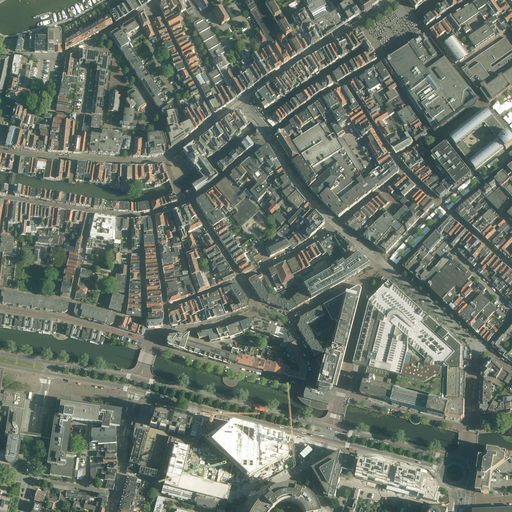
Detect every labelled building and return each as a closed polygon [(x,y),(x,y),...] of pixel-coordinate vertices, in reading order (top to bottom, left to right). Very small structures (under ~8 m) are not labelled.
[(131,0),(128,2),(134,11),(139,9),(136,4),(133,0),(131,0)] [(133,0),(136,4),(139,9),(141,7),(152,1),(151,0),(133,0)] [(174,2),(173,3),(171,0),(165,0),(165,1),(169,9),(171,12),(176,9),(176,8),(177,7),(174,2)] [(182,5),(179,0),(173,0),(174,2),(177,7),(180,13),(185,11),(182,5)] [(193,0),(195,2),(200,12),(209,7),(204,0),(202,0),(199,2),(197,0),(193,0)] [(276,24),(273,19),(265,5),(261,0),(242,0),(266,39),(264,40),(265,40),(267,44),(268,43),(269,46),(268,46),(275,57),(280,66),(283,65),(288,62),(290,60),(282,46),(281,44),(275,36),(281,32),(276,24)] [(336,30),(343,26),(340,21),(334,10),(329,13),(329,12),(327,9),(328,8),(327,7),(325,8),(324,7),(326,6),(322,0),(301,0),(307,9),(306,10),(304,6),(302,7),(301,4),(300,5),(303,11),(302,12),(292,18),(291,18),(295,25),(308,48),(309,48),(318,42),(321,40),(324,38),(335,31),(336,30)] [(343,26),(347,23),(344,17),(340,8),(339,8),(339,7),(334,0),(327,0),(334,10),(340,21),(343,26)] [(342,0),(344,4),(350,12),(354,9),(348,0),(342,0)] [(356,0),(357,2),(363,12),(374,5),(371,0),(356,0)] [(413,0),(407,0),(415,9),(419,6),(413,0)] [(453,0),(450,0),(449,2),(453,8),(458,5),(453,0)] [(482,0),(481,0),(479,1),(480,4),(486,13),(485,14),(490,20),(489,21),(492,25),(495,30),(499,35),(505,31),(502,27),(498,22),(495,18),(489,9),(482,0)] [(491,0),(482,0),(489,9),(495,18),(501,14),(500,12),(497,8),(495,5),(491,0)] [(505,3),(503,0),(491,0),(495,5),(496,4),(499,7),(497,8),(500,12),(503,10),(500,7),(505,3)] [(169,9),(165,1),(157,4),(161,12),(167,10),(169,9)] [(272,1),(265,5),(273,19),(277,17),(279,18),(281,21),(276,24),(281,32),(285,38),(290,35),(289,37),(291,39),(292,39),(293,40),(288,43),(296,56),(302,53),(302,52),(295,40),(288,29),(280,15),(272,1)] [(496,38),(499,35),(495,30),(492,25),(489,21),(490,20),(485,14),(486,13),(480,4),(479,1),(474,4),(473,5),(486,24),(492,33),(496,38)] [(128,2),(124,5),(129,14),(134,11),(128,2)] [(500,12),(501,14),(502,15),(510,10),(505,3),(500,7),(503,10),(500,12)] [(344,4),(339,7),(339,8),(340,8),(344,17),(347,23),(359,15),(355,9),(354,9),(350,12),(344,4)] [(124,5),(119,7),(125,17),(129,14),(124,5)] [(468,40),(476,51),(496,38),(492,33),(486,24),(473,5),(452,18),(462,31),(459,33),(460,34),(461,34),(463,33),(462,33),(463,32),(468,40)] [(437,10),(436,11),(436,12),(440,17),(447,12),(443,6),(442,6),(441,7),(440,6),(437,9),(437,10)] [(119,7),(114,10),(120,20),(125,17),(119,7)] [(213,12),(221,26),(229,21),(221,7),(213,12)] [(228,9),(226,10),(232,19),(234,18),(228,9)] [(120,20),(114,10),(109,13),(115,23),(120,20)] [(507,24),(510,22),(511,20),(511,12),(510,10),(502,15),(501,14),(495,18),(498,22),(502,27),(506,24),(507,24)] [(436,20),(440,17),(436,12),(432,15),(436,20)] [(108,16),(102,20),(107,28),(115,23),(109,13),(108,14),(108,16)] [(150,26),(147,19),(144,13),(138,17),(139,19),(138,19),(139,20),(139,21),(143,29),(144,28),(150,26)] [(169,15),(164,18),(166,22),(174,18),(172,14),(169,15)] [(170,28),(183,21),(179,15),(174,18),(166,22),(169,28),(170,28)] [(431,15),(426,19),(430,24),(436,20),(432,15),(431,15)] [(463,33),(461,34),(460,34),(459,33),(462,31),(452,18),(448,20),(455,30),(462,39),(465,43),(468,40),(463,32),(462,33),(463,33)] [(162,23),(159,19),(156,20),(154,21),(153,22),(154,23),(150,24),(152,28),(162,23)] [(230,103),(231,103),(234,100),(235,100),(235,99),(237,98),(237,97),(243,92),(240,87),(236,80),(235,79),(230,70),(223,74),(222,72),(227,69),(226,67),(230,65),(204,19),(203,19),(193,25),(212,58),(210,59),(208,65),(212,73),(208,75),(215,86),(216,85),(218,87),(224,83),(227,89),(223,92),(222,89),(217,91),(225,106),(226,106),(227,106),(227,105),(230,103)] [(421,22),(425,28),(426,27),(430,24),(426,19),(424,20),(424,19),(421,22)] [(102,20),(97,23),(102,31),(107,28),(102,20)] [(138,29),(133,20),(121,28),(119,30),(118,29),(108,36),(110,40),(111,40),(118,51),(129,45),(124,38),(127,36),(127,37),(138,29)] [(448,20),(445,22),(453,33),(455,32),(456,33),(455,34),(454,35),(455,36),(458,41),(462,39),(455,30),(448,20)] [(511,20),(510,22),(511,24),(511,25),(509,27),(507,24),(506,24),(502,27),(505,31),(510,28),(511,31),(511,20)] [(170,28),(172,34),(182,28),(181,26),(185,24),(183,21),(170,28)] [(445,22),(441,25),(447,33),(451,38),(455,36),(454,35),(453,33),(445,22)] [(152,28),(154,32),(164,28),(162,23),(152,28)] [(94,25),(90,27),(95,35),(98,33),(94,25)] [(302,52),(308,48),(295,25),(288,29),(295,40),(302,52)] [(441,25),(434,29),(440,38),(447,33),(441,25)] [(150,26),(144,28),(147,36),(149,41),(155,39),(154,36),(153,33),(150,26)] [(154,32),(153,33),(154,36),(155,39),(167,34),(164,28),(154,32)] [(172,34),(173,35),(174,37),(183,32),(184,31),(182,28),(172,34)] [(47,37),(47,53),(48,53),(54,54),(54,53),(54,46),(61,46),(61,39),(61,35),(60,35),(60,34),(61,34),(61,33),(61,32),(61,31),(60,31),(60,30),(59,30),(59,29),(58,29),(57,29),(56,29),(55,30),(54,30),(54,31),(53,31),(53,30),(48,31),(47,36),(47,37)] [(431,32),(436,38),(437,40),(440,38),(434,29),(433,31),(431,32)] [(363,35),(360,30),(354,34),(357,39),(363,36),(363,35)] [(174,37),(175,40),(184,35),(183,32),(174,37)] [(260,32),(256,35),(256,36),(255,37),(260,46),(261,47),(266,44),(267,44),(265,40),(264,40),(260,32)] [(288,43),(285,38),(281,32),(275,36),(281,44),(283,43),(284,43),(285,44),(282,46),(290,60),(296,56),(288,43)] [(79,33),(75,35),(78,40),(80,43),(84,41),(80,33),(79,33)] [(465,43),(462,45),(460,43),(458,41),(455,36),(451,38),(447,33),(440,38),(444,44),(442,45),(443,46),(442,47),(450,58),(455,65),(456,64),(459,62),(469,56),(475,52),(476,51),(468,40),(465,43)] [(168,37),(167,34),(155,39),(157,42),(162,40),(168,37)] [(177,44),(189,38),(187,34),(184,35),(175,40),(177,44)] [(359,43),(357,39),(354,34),(349,37),(357,49),(362,46),(359,43)] [(75,35),(71,37),(76,45),(80,43),(78,40),(75,35)] [(425,36),(424,37),(421,39),(420,39),(429,53),(436,48),(431,40),(429,42),(425,36)] [(16,52),(22,52),(24,37),(18,38),(15,52),(16,52)] [(35,37),(34,53),(47,53),(47,37),(35,37)] [(72,47),(76,45),(71,37),(68,39),(72,47)] [(349,37),(345,39),(346,40),(352,52),(357,49),(349,37)] [(177,44),(179,49),(191,42),(189,39),(190,38),(189,38),(177,44)] [(462,72),(470,81),(490,66),(511,50),(511,47),(505,38),(466,65),(467,66),(462,70),(463,72),(462,72)] [(335,44),(343,58),(348,55),(348,54),(352,52),(346,40),(345,39),(335,44)] [(415,42),(414,43),(424,57),(429,53),(420,39),(418,40),(415,42)] [(179,49),(181,53),(193,46),(192,45),(193,45),(192,42),(191,42),(179,49)] [(369,46),(367,42),(364,44),(366,48),(369,53),(372,51),(373,51),(369,46)] [(261,47),(262,48),(266,46),(267,49),(263,51),(275,70),(276,69),(280,66),(275,57),(268,46),(269,46),(268,43),(267,44),(266,44),(261,47)] [(424,57),(414,43),(410,45),(410,46),(409,46),(422,66),(422,65),(423,66),(425,65),(424,65),(426,64),(427,63),(424,57)] [(335,44),(332,46),(340,60),(343,58),(335,44)] [(131,49),(129,45),(118,51),(121,55),(119,56),(120,56),(131,49)] [(181,53),(183,57),(195,50),(193,46),(181,53)] [(332,46),(328,48),(336,62),(340,60),(332,46)] [(407,48),(406,48),(404,50),(396,55),(412,76),(402,83),(406,89),(409,93),(410,94),(409,95),(413,101),(417,98),(423,107),(427,104),(430,107),(430,106),(435,113),(438,111),(442,108),(445,106),(450,102),(463,109),(464,109),(466,110),(478,101),(474,96),(453,92),(451,89),(449,87),(448,85),(443,79),(439,73),(435,68),(432,64),(428,67),(426,64),(424,65),(425,65),(423,66),(422,65),(422,66),(409,46),(408,47),(406,48),(407,48)] [(328,48),(325,50),(333,64),(336,62),(328,48)] [(440,52),(436,48),(429,53),(424,57),(427,63),(436,56),(440,52)] [(122,56),(124,59),(124,60),(134,54),(131,49),(120,56),(120,57),(122,56)] [(183,57),(185,61),(195,56),(197,55),(195,50),(183,57)] [(325,50),(321,52),(330,66),(333,64),(325,50)] [(268,74),(268,75),(274,70),(275,70),(263,51),(260,53),(260,52),(256,54),(263,66),(268,74)] [(96,53),(90,52),(89,52),(86,52),(85,61),(85,63),(85,65),(88,65),(89,65),(89,63),(94,64),(94,63),(96,63),(96,66),(97,66),(91,66),(91,71),(96,72),(107,73),(109,55),(102,54),(96,54),(96,53)] [(321,52),(318,54),(327,68),(330,66),(321,52)] [(441,54),(440,52),(436,56),(427,63),(426,64),(428,67),(432,64),(430,62),(440,55),(439,55),(441,54)] [(75,53),(65,59),(65,62),(73,63),(74,60),(75,60),(75,53)] [(137,58),(134,54),(124,60),(127,64),(125,65),(126,66),(137,58)] [(263,66),(256,54),(254,56),(252,57),(251,57),(264,77),(266,76),(268,74),(263,66)] [(318,54),(315,55),(324,69),(327,68),(318,54)] [(367,54),(363,57),(367,66),(372,63),(370,60),(369,57),(367,54)] [(445,59),(441,54),(439,55),(440,55),(430,62),(432,64),(435,68),(445,59)] [(315,55),(310,58),(319,71),(320,70),(321,71),(324,69),(315,55)] [(392,57),(390,59),(388,59),(387,60),(386,60),(396,74),(397,76),(402,83),(412,76),(396,55),(392,57)] [(185,61),(188,67),(198,60),(195,56),(185,61)] [(180,61),(178,57),(177,57),(170,60),(170,58),(169,59),(170,62),(166,63),(168,66),(172,64),(179,62),(180,61)] [(252,57),(251,57),(248,59),(247,59),(255,71),(260,80),(264,77),(251,57),(252,57)] [(0,94),(2,95),(6,77),(9,59),(3,58),(3,59),(0,59),(0,61),(0,94)] [(17,77),(19,70),(21,58),(14,58),(10,76),(17,77)] [(21,58),(19,70),(21,71),(22,71),(25,72),(26,65),(28,58),(21,58)] [(140,63),(137,58),(126,66),(128,65),(130,69),(140,63)] [(310,58),(306,60),(315,73),(316,75),(320,72),(319,71),(310,58)] [(257,83),(260,80),(255,71),(247,59),(247,60),(250,64),(246,66),(248,70),(253,77),(257,83)] [(450,65),(445,59),(435,68),(439,73),(450,65)] [(198,60),(188,67),(190,70),(198,66),(199,65),(202,63),(200,60),(198,60)] [(306,60),(303,63),(312,76),(315,73),(306,60)] [(358,71),(361,69),(356,60),(353,62),(358,71)] [(384,63),(384,64),(386,67),(389,72),(392,76),(393,76),(394,75),(395,75),(396,74),(386,60),(384,62),(383,62),(384,63)] [(511,71),(504,60),(498,64),(511,83),(511,71)] [(241,62),(240,61),(236,63),(242,72),(236,75),(241,83),(246,91),(250,88),(253,86),(244,71),(243,71),(242,69),(244,67),(241,63),(241,62)] [(253,86),(257,83),(253,77),(248,70),(246,66),(243,61),(241,62),(241,63),(244,67),(242,69),(243,71),(244,71),(253,86)] [(131,74),(132,75),(143,67),(140,63),(130,69),(133,73),(131,74)] [(303,63),(299,65),(308,80),(311,78),(313,77),(312,76),(303,63)] [(388,74),(382,66),(381,64),(378,66),(377,66),(378,66),(375,68),(374,68),(374,69),(381,78),(380,78),(379,80),(382,84),(384,83),(391,78),(388,74)] [(511,83),(498,64),(495,67),(492,69),(497,75),(503,84),(508,91),(511,87),(511,83)] [(16,81),(10,80),(6,98),(8,99),(9,99),(11,99),(11,100),(12,100),(14,100),(14,101),(14,100),(17,101),(16,101),(17,101),(18,100),(21,86),(26,87),(26,86),(30,67),(26,66),(26,65),(25,72),(22,71),(21,71),(19,70),(17,77),(16,81)] [(299,65),(295,68),(305,83),(308,80),(299,65)] [(347,65),(343,68),(348,77),(351,75),(347,66),(347,65)] [(455,71),(450,65),(439,73),(443,79),(455,71)] [(190,71),(192,75),(195,73),(198,71),(201,70),(201,69),(199,66),(198,67),(197,67),(190,71)] [(492,69),(490,66),(470,81),(477,89),(485,84),(497,75),(492,69)] [(134,75),(135,77),(136,78),(146,72),(143,67),(132,75),(134,75)] [(194,78),(200,75),(201,78),(204,76),(208,74),(204,67),(201,69),(201,70),(198,71),(195,73),(192,75),(194,78)] [(232,68),(232,69),(230,70),(235,79),(236,80),(240,87),(243,92),(243,93),(246,91),(241,83),(236,75),(232,68)] [(295,68),(292,71),(302,85),(305,83),(295,68)] [(340,69),(340,70),(333,74),(338,82),(345,78),(341,70),(340,69)] [(374,69),(370,71),(376,81),(380,86),(382,85),(382,84),(379,80),(380,78),(381,78),(374,69)] [(78,79),(78,77),(78,75),(73,74),(71,74),(72,72),(63,71),(63,75),(65,75),(65,77),(78,79)] [(292,71),(289,73),(299,86),(301,84),(302,85),(292,71)] [(370,71),(361,77),(359,78),(370,95),(371,97),(373,95),(378,103),(380,105),(382,109),(383,109),(386,107),(381,99),(377,94),(387,87),(384,83),(382,84),(382,85),(380,86),(376,81),(370,71)] [(459,77),(455,71),(443,79),(448,85),(459,77)] [(137,83),(138,84),(149,76),(148,74),(146,72),(136,78),(138,82),(137,83)] [(176,77),(174,78),(176,82),(178,81),(178,82),(181,81),(181,83),(188,79),(189,79),(185,72),(179,74),(179,75),(176,77)] [(289,73),(286,75),(296,88),(299,87),(299,86),(289,73)] [(77,87),(77,82),(77,80),(78,80),(78,79),(65,77),(65,75),(63,75),(61,84),(70,86),(77,87)] [(194,78),(200,88),(206,85),(205,84),(208,82),(204,76),(201,78),(200,75),(194,78)] [(286,75),(284,76),(287,79),(286,79),(287,80),(287,81),(294,90),(296,88),(286,75)] [(485,97),(494,91),(503,84),(497,75),(485,84),(486,86),(488,84),(489,86),(484,90),(483,89),(480,91),(485,97)] [(138,84),(138,85),(139,84),(142,87),(152,81),(151,78),(150,78),(149,76),(138,84)] [(284,76),(281,79),(291,92),(294,90),(287,81),(287,80),(286,79),(287,79),(284,76)] [(397,76),(394,78),(395,79),(400,85),(402,88),(405,92),(406,94),(407,96),(409,95),(410,94),(409,93),(406,89),(402,83),(397,76)] [(464,83),(459,77),(448,85),(449,87),(456,89),(464,83)] [(333,85),(330,79),(330,78),(326,80),(325,81),(329,88),(333,85)] [(354,82),(360,93),(363,96),(367,94),(368,96),(369,95),(370,97),(365,100),(371,97),(370,95),(359,78),(354,82)] [(394,83),(391,79),(391,78),(384,83),(387,87),(387,88),(394,83)] [(281,79),(278,81),(288,95),(291,92),(281,79)] [(143,92),(143,93),(155,85),(154,83),(152,81),(142,87),(144,91),(143,92)] [(278,81),(273,84),(282,98),(284,97),(288,95),(278,81)] [(354,82),(350,84),(357,95),(360,93),(354,82)] [(387,88),(388,90),(390,92),(397,88),(395,85),(394,83),(387,88)] [(466,86),(464,83),(456,89),(449,87),(451,89),(459,91),(466,86)] [(69,92),(70,86),(61,84),(60,89),(61,90),(61,91),(69,92)] [(273,84),(269,87),(277,98),(278,97),(280,100),(282,98),(273,84)] [(499,97),(508,91),(503,84),(494,91),(499,97)] [(143,93),(144,94),(145,93),(148,97),(158,90),(157,87),(156,87),(155,85),(143,93)] [(210,91),(206,85),(200,88),(204,95),(209,92),(210,91)] [(269,87),(266,89),(275,103),(280,100),(278,97),(277,98),(269,87)] [(353,107),(357,104),(346,88),(346,87),(345,87),(345,88),(344,88),(342,89),(353,107)] [(213,90),(210,91),(209,92),(212,96),(206,99),(214,113),(215,113),(225,106),(217,91),(216,88),(213,90)] [(401,94),(399,92),(398,91),(397,89),(396,88),(397,88),(390,92),(386,95),(383,97),(387,104),(401,95),(400,94),(401,94)] [(266,89),(259,94),(269,107),(275,103),(266,89)] [(342,89),(338,91),(348,105),(350,109),(353,107),(342,89)] [(127,112),(131,112),(132,110),(135,108),(137,112),(140,110),(142,112),(145,110),(143,108),(146,107),(135,90),(133,91),(132,90),(131,90),(130,90),(129,90),(129,91),(128,92),(128,93),(129,94),(126,95),(130,101),(128,102),(128,101),(125,102),(128,107),(127,112)] [(149,101),(149,102),(161,95),(159,93),(160,92),(158,90),(148,97),(150,100),(149,101)] [(58,98),(68,99),(69,92),(61,91),(60,92),(59,93),(59,96),(59,97),(59,98),(58,98)] [(344,108),(348,105),(338,91),(333,94),(344,112),(349,119),(350,119),(354,116),(350,110),(347,112),(344,108)] [(485,97),(487,101),(489,104),(499,97),(494,91),(485,97)] [(307,92),(302,95),(307,103),(311,99),(307,92)] [(24,122),(24,119),(25,120),(25,119),(27,120),(28,115),(28,114),(28,113),(26,113),(27,111),(23,110),(25,102),(27,94),(23,93),(21,100),(23,100),(22,102),(18,100),(17,101),(16,106),(14,115),(12,116),(11,118),(12,118),(12,120),(19,122),(20,122),(23,123),(24,122)] [(115,113),(117,114),(118,114),(118,113),(118,110),(118,107),(119,107),(118,107),(119,104),(119,101),(119,100),(119,97),(118,97),(118,96),(118,95),(117,94),(116,93),(115,93),(114,93),(113,93),(113,94),(112,94),(112,95),(112,96),(110,96),(110,99),(109,99),(109,100),(110,100),(109,102),(109,103),(109,106),(108,106),(109,106),(108,109),(108,112),(108,113),(111,113),(111,115),(114,116),(114,115),(114,113),(115,113)] [(366,101),(365,100),(363,96),(360,93),(357,95),(359,99),(362,104),(366,101)] [(259,94),(256,96),(255,97),(265,109),(269,107),(259,94)] [(352,124),(349,119),(344,112),(333,94),(329,97),(323,101),(333,117),(340,127),(343,125),(342,124),(345,123),(349,120),(352,124)] [(164,99),(161,95),(149,102),(150,103),(151,102),(154,106),(164,99)] [(206,119),(211,116),(198,95),(194,97),(198,104),(203,113),(206,119)] [(302,95),(297,99),(302,106),(307,103),(302,95)] [(362,104),(366,110),(378,103),(373,95),(371,97),(365,100),(366,101),(362,104)] [(401,112),(409,107),(409,106),(408,107),(407,105),(407,104),(403,98),(402,96),(401,95),(387,104),(394,113),(400,109),(401,112)] [(376,126),(377,125),(394,115),(394,113),(387,104),(383,97),(381,99),(386,107),(383,109),(382,109),(370,117),(371,117),(373,120),(374,122),(376,125),(376,126)] [(189,104),(188,102),(186,98),(179,102),(180,105),(180,106),(184,104),(191,116),(197,128),(201,124),(190,107),(191,106),(190,106),(189,104)] [(417,111),(423,107),(417,98),(412,102),(415,108),(417,111)] [(155,110),(155,111),(157,110),(167,104),(164,99),(154,106),(156,109),(155,110)] [(295,101),(292,103),(297,110),(302,106),(297,99),(295,101)] [(323,101),(318,103),(323,111),(329,120),(333,125),(331,126),(339,139),(345,134),(340,127),(333,117),(323,101)] [(456,117),(465,111),(466,110),(464,109),(463,109),(450,102),(445,106),(449,112),(451,110),(456,117)] [(292,103),(289,105),(294,112),(297,110),(292,103)] [(329,128),(331,126),(333,125),(329,120),(323,111),(318,103),(315,106),(322,116),(326,123),(329,127),(329,128)] [(380,105),(378,103),(366,110),(367,110),(368,113),(380,105)] [(183,112),(187,120),(194,131),(197,128),(191,116),(184,104),(180,106),(183,112)] [(194,105),(193,104),(190,106),(191,106),(190,107),(201,124),(203,122),(198,113),(194,105)] [(203,122),(206,119),(203,113),(198,104),(195,105),(194,105),(198,113),(203,122)] [(359,108),(357,104),(353,107),(350,109),(351,110),(350,110),(354,116),(356,115),(354,111),(359,108)] [(423,107),(417,111),(421,118),(426,127),(430,124),(428,122),(433,118),(437,116),(435,113),(430,106),(430,107),(427,104),(423,107)] [(177,120),(175,112),(173,112),(172,105),(171,105),(162,111),(161,111),(161,112),(161,113),(161,114),(162,115),(163,115),(163,116),(164,115),(166,122),(167,127),(165,128),(166,131),(167,135),(168,135),(169,135),(175,132),(176,133),(180,131),(178,127),(177,128),(176,120),(177,120)] [(291,115),(294,112),(289,105),(285,107),(291,115)] [(370,117),(382,109),(380,105),(368,113),(370,116),(370,117)] [(315,106),(308,110),(315,121),(316,120),(319,125),(319,126),(324,133),(330,129),(329,128),(329,127),(326,123),(322,116),(315,106)] [(456,117),(451,110),(449,112),(445,106),(442,108),(452,121),(456,117)] [(288,117),(291,115),(285,107),(283,109),(288,117)] [(405,119),(403,117),(411,111),(409,107),(398,115),(396,113),(394,115),(395,116),(396,115),(399,121),(400,120),(401,120),(402,121),(405,119)] [(438,111),(447,124),(452,121),(442,108),(438,111)] [(27,120),(26,123),(24,129),(26,130),(26,129),(29,130),(29,127),(32,118),(34,119),(40,120),(41,120),(42,114),(43,113),(39,112),(40,111),(39,110),(38,110),(38,109),(37,109),(36,110),(36,111),(35,117),(34,116),(28,115),(27,120)] [(279,124),(288,117),(283,109),(274,116),(279,124)] [(308,110),(307,111),(298,117),(309,132),(319,126),(319,125),(316,120),(315,121),(308,110)] [(490,115),(486,110),(450,139),(476,171),(504,149),(506,150),(511,145),(511,139),(508,134),(506,135),(490,115)] [(135,112),(131,112),(127,112),(123,111),(122,123),(119,123),(119,127),(121,127),(121,128),(132,130),(132,128),(135,129),(135,125),(133,125),(135,112)] [(236,111),(233,114),(243,128),(246,126),(237,111),(236,111)] [(364,115),(361,111),(356,115),(354,116),(350,119),(349,119),(352,124),(354,122),(364,115)] [(405,128),(410,126),(411,127),(418,122),(418,123),(419,122),(411,111),(403,117),(405,119),(402,121),(401,120),(400,120),(401,122),(400,123),(400,124),(402,123),(405,128)] [(441,128),(447,124),(438,111),(435,113),(437,116),(433,118),(440,127),(441,128)] [(239,131),(243,128),(233,114),(233,113),(229,116),(239,131)] [(55,114),(54,119),(61,120),(63,121),(69,122),(70,115),(55,114)] [(366,119),(364,115),(354,122),(355,124),(353,126),(355,130),(359,127),(357,125),(366,119)] [(394,115),(377,125),(383,136),(391,132),(394,130),(396,129),(401,125),(400,124),(400,123),(401,122),(400,120),(399,121),(396,115),(395,116),(394,115)] [(229,116),(220,123),(225,131),(231,139),(235,136),(236,135),(239,131),(229,116)] [(298,117),(294,120),(305,135),(309,132),(298,117)] [(434,130),(440,127),(433,118),(428,122),(430,124),(434,130)] [(49,127),(51,120),(43,119),(42,121),(46,122),(44,127),(49,127)] [(368,123),(366,119),(357,125),(359,127),(360,126),(361,127),(360,128),(360,129),(368,123)] [(184,140),(194,131),(187,120),(180,123),(182,126),(179,127),(178,127),(180,131),(184,140)] [(284,131),(304,162),(317,182),(334,167),(336,165),(342,160),(339,156),(350,149),(345,140),(344,139),(343,139),(342,138),(341,138),(340,139),(339,139),(335,136),(330,129),(324,133),(319,126),(309,132),(305,135),(294,120),(290,123),(284,131)] [(58,134),(57,137),(57,142),(58,143),(57,153),(58,153),(61,153),(62,153),(64,153),(65,153),(68,153),(68,154),(69,154),(68,154),(72,154),(75,123),(69,122),(63,121),(62,125),(60,125),(59,129),(58,134)] [(26,123),(24,122),(23,123),(20,122),(19,122),(17,129),(24,131),(24,129),(26,123)] [(82,134),(81,139),(80,154),(84,154),(86,135),(87,128),(88,123),(83,122),(81,134),(82,134)] [(422,126),(421,126),(421,125),(420,124),(420,123),(419,122),(418,123),(418,122),(411,127),(413,130),(414,132),(422,126)] [(220,123),(217,125),(228,142),(231,139),(225,131),(220,123)] [(368,123),(360,129),(356,131),(358,134),(371,126),(368,123)] [(217,125),(211,130),(218,140),(222,147),(228,143),(228,142),(217,125)] [(373,130),(371,128),(371,126),(358,134),(360,137),(361,139),(368,134),(373,130)] [(417,136),(424,130),(423,129),(423,128),(422,128),(422,126),(414,132),(415,134),(417,136)] [(10,129),(8,137),(5,147),(12,148),(17,129),(12,128),(11,128),(10,128),(10,129)] [(84,154),(89,154),(91,136),(92,128),(87,128),(86,135),(84,154)] [(19,149),(24,131),(17,129),(12,148),(19,149)] [(24,131),(19,149),(24,149),(28,133),(29,130),(26,129),(26,130),(24,129),(24,131)] [(104,132),(101,132),(100,132),(100,137),(99,140),(104,141),(104,142),(103,142),(103,145),(99,144),(98,155),(103,155),(105,155),(109,155),(109,156),(114,156),(119,156),(120,149),(122,137),(122,136),(120,135),(120,134),(119,133),(118,133),(117,132),(116,132),(115,132),(115,133),(114,133),(114,134),(110,133),(110,132),(109,131),(108,131),(107,130),(106,130),(105,130),(105,131),(104,131),(104,132)] [(212,155),(216,152),(218,152),(220,151),(220,149),(221,148),(220,148),(222,147),(218,140),(211,130),(199,140),(206,147),(212,155)] [(388,154),(385,149),(382,144),(375,134),(376,134),(375,133),(373,131),(374,131),(373,130),(368,134),(370,137),(368,138),(371,144),(367,146),(377,161),(388,154)] [(414,139),(416,142),(421,139),(426,135),(427,134),(424,130),(417,136),(418,137),(414,139)] [(168,135),(167,135),(167,136),(162,137),(161,136),(160,136),(159,136),(159,135),(146,135),(147,158),(151,157),(151,158),(159,156),(162,155),(163,154),(166,153),(171,149),(184,140),(180,131),(176,133),(175,132),(169,135),(168,135)] [(275,137),(277,140),(287,155),(292,164),(292,163),(295,167),(304,162),(284,131),(275,137)] [(385,139),(391,147),(410,137),(407,133),(405,134),(407,137),(405,138),(405,137),(401,139),(400,140),(396,133),(396,132),(385,139)] [(37,141),(38,138),(38,137),(35,136),(35,135),(31,135),(28,150),(36,151),(37,141)] [(99,140),(100,137),(91,136),(89,154),(98,155),(99,144),(98,144),(99,140)] [(130,139),(122,137),(120,149),(121,149),(121,150),(122,150),(127,151),(128,152),(128,151),(130,142),(130,141),(130,139)] [(410,137),(391,147),(391,148),(392,149),(392,150),(393,150),(394,151),(394,152),(395,153),(395,154),(396,154),(410,146),(411,146),(413,143),(413,142),(411,139),(411,138),(410,137)] [(38,138),(37,141),(36,151),(41,151),(42,152),(42,151),(45,152),(47,139),(38,138)] [(247,139),(241,145),(246,152),(252,147),(253,145),(252,145),(247,139)] [(199,140),(196,142),(208,158),(212,155),(206,147),(199,140)] [(196,142),(193,145),(192,144),(191,145),(184,151),(183,151),(182,152),(183,153),(183,152),(184,153),(187,158),(195,168),(196,169),(198,172),(198,173),(199,174),(200,173),(201,176),(204,180),(195,185),(192,187),(196,192),(199,190),(207,184),(217,177),(214,173),(213,172),(211,169),(211,167),(210,166),(205,159),(208,158),(196,142)] [(428,151),(425,146),(424,145),(423,143),(419,146),(424,153),(426,152),(428,155),(430,154),(428,151)] [(452,151),(446,143),(444,145),(435,152),(437,154),(438,153),(443,159),(452,151)] [(267,147),(265,146),(256,154),(253,156),(270,178),(271,177),(273,175),(272,174),(275,171),(271,165),(276,161),(272,154),(267,147)] [(421,158),(425,156),(424,153),(419,146),(415,149),(421,158)] [(133,158),(140,158),(141,149),(134,148),(133,158)] [(377,190),(384,185),(377,178),(376,178),(372,174),(370,176),(370,178),(368,179),(365,182),(358,171),(360,170),(363,168),(350,149),(339,156),(342,160),(336,165),(334,167),(342,176),(328,190),(319,199),(321,201),(325,205),(326,205),(330,209),(329,209),(330,210),(334,213),(334,214),(339,218),(344,215),(368,196),(369,195),(372,193),(373,193),(377,190)] [(415,149),(411,151),(414,155),(416,157),(418,160),(421,158),(415,149)] [(240,156),(235,150),(232,153),(238,159),(238,158),(240,156)] [(411,151),(408,153),(413,160),(414,160),(415,159),(414,158),(416,157),(414,155),(411,151)] [(431,164),(437,172),(443,167),(457,156),(452,151),(443,159),(439,162),(438,163),(436,160),(433,162),(431,164)] [(435,152),(433,154),(431,155),(429,157),(433,162),(436,160),(438,163),(439,162),(443,159),(438,153),(437,154),(435,152)] [(232,153),(228,157),(233,163),(233,162),(237,159),(238,159),(232,153)] [(399,158),(401,161),(405,165),(413,160),(408,153),(405,154),(399,158)] [(390,158),(388,154),(377,161),(380,167),(381,166),(391,159),(390,158)] [(253,156),(249,160),(266,179),(270,183),(272,185),(274,183),(274,182),(272,180),(270,178),(253,156)] [(461,162),(457,156),(443,167),(447,173),(453,169),(461,162)] [(5,170),(6,170),(7,170),(9,170),(8,173),(11,173),(12,164),(13,164),(13,163),(14,162),(13,161),(13,158),(8,157),(5,170)] [(229,166),(233,163),(228,157),(224,160),(229,166)] [(424,162),(421,158),(418,160),(416,157),(414,158),(415,159),(414,160),(413,160),(405,165),(406,167),(410,171),(418,165),(419,166),(424,162)] [(20,158),(18,174),(23,175),(26,159),(20,158)] [(380,167),(378,168),(372,173),(372,174),(376,178),(377,178),(388,170),(387,168),(394,164),(394,163),(391,159),(381,166),(380,167)] [(46,161),(38,160),(35,175),(36,173),(39,173),(40,173),(44,174),(46,161)] [(224,160),(221,163),(226,169),(227,169),(226,169),(229,166),(224,160)] [(249,160),(248,160),(248,161),(240,167),(251,179),(260,188),(263,186),(267,190),(269,188),(271,190),(274,188),(272,185),(270,183),(266,179),(249,160)] [(44,174),(43,179),(55,181),(55,180),(56,173),(58,163),(47,162),(46,161),(44,174)] [(280,168),(276,161),(271,165),(275,171),(280,168)] [(304,162),(295,167),(296,169),(304,181),(307,185),(309,188),(309,189),(310,188),(311,187),(312,189),(317,184),(316,183),(317,182),(304,162)] [(410,171),(414,174),(426,164),(425,162),(424,162),(419,166),(418,165),(410,171)] [(463,182),(471,175),(461,162),(453,169),(461,180),(463,182)] [(63,163),(58,163),(56,173),(55,180),(61,181),(65,181),(65,179),(66,175),(64,175),(64,174),(62,174),(63,163)] [(75,181),(83,182),(86,164),(78,163),(75,181)] [(220,171),(222,173),(226,169),(221,163),(217,167),(217,168),(219,170),(220,171)] [(399,169),(394,163),(394,164),(387,168),(388,170),(377,178),(384,185),(389,180),(399,172),(399,169)] [(83,182),(89,183),(91,173),(92,164),(86,164),(83,182)] [(429,168),(429,167),(426,164),(414,174),(414,175),(417,177),(428,168),(429,168)] [(101,165),(96,165),(93,183),(101,184),(103,175),(104,166),(101,165)] [(163,165),(158,166),(161,177),(167,174),(166,174),(163,165)] [(113,167),(111,167),(110,177),(109,186),(109,188),(115,189),(117,190),(117,180),(118,167),(116,167),(113,167)] [(121,179),(121,182),(120,190),(131,191),(131,187),(130,186),(130,185),(131,185),(132,167),(128,167),(126,167),(122,167),(121,179)] [(143,167),(137,167),(137,176),(138,185),(138,190),(146,189),(145,187),(145,185),(143,167)] [(152,167),(143,167),(145,185),(153,184),(153,185),(155,184),(154,180),(153,175),(152,167)] [(240,167),(231,174),(242,186),(252,197),(257,202),(265,194),(269,198),(274,193),(271,190),(269,188),(267,190),(263,186),(260,188),(251,179),(240,167)] [(311,190),(316,196),(319,199),(328,190),(342,176),(334,167),(317,182),(316,183),(317,184),(312,189),(311,190)] [(451,190),(452,190),(452,191),(458,186),(447,173),(443,167),(437,172),(445,182),(442,184),(443,185),(441,186),(433,193),(432,193),(435,195),(438,198),(440,200),(443,197),(443,198),(444,198),(449,193),(449,192),(448,192),(451,190)] [(282,172),(280,168),(275,171),(272,174),(273,175),(271,177),(270,178),(272,180),(282,172)] [(417,177),(420,180),(421,181),(422,183),(430,177),(431,175),(431,174),(432,173),(431,172),(432,171),(429,168),(428,168),(417,177)] [(458,186),(463,182),(461,180),(453,169),(447,173),(458,186)] [(439,181),(438,178),(436,176),(433,173),(432,171),(431,172),(432,173),(431,174),(431,175),(433,178),(424,185),(429,189),(439,181)] [(284,175),(282,172),(272,180),(274,182),(284,175)] [(511,202),(511,201),(511,200),(511,183),(508,178),(507,178),(503,173),(498,177),(497,177),(495,180),(494,179),(494,180),(511,202)] [(166,180),(166,182),(169,181),(167,174),(161,177),(162,182),(166,180)] [(248,200),(252,197),(242,186),(231,174),(227,177),(243,194),(248,200)] [(284,175),(274,182),(274,183),(272,185),(274,188),(276,191),(279,189),(289,183),(288,182),(284,176),(284,175)] [(422,183),(424,185),(433,178),(431,175),(430,177),(422,183)] [(236,221),(238,224),(241,227),(259,212),(252,204),(249,201),(248,200),(243,194),(227,177),(227,178),(215,188),(233,209),(237,214),(232,217),(233,218),(236,221)] [(404,177),(391,188),(393,190),(394,189),(395,190),(394,191),(395,192),(399,189),(401,187),(408,180),(405,177),(404,177)] [(395,192),(392,194),(396,198),(398,200),(400,202),(402,200),(397,194),(400,192),(400,193),(401,194),(412,184),(408,180),(401,187),(399,189),(395,192)] [(443,185),(442,184),(441,182),(440,180),(439,181),(429,189),(433,193),(441,186),(443,185)] [(494,180),(490,182),(488,185),(505,207),(511,202),(494,180)] [(290,186),(289,183),(279,189),(276,191),(279,193),(279,194),(290,186)] [(400,192),(397,194),(402,200),(404,197),(407,195),(415,187),(412,184),(401,194),(400,193),(400,192)] [(0,194),(6,195),(7,194),(8,187),(1,186),(0,185),(0,194)] [(486,186),(481,190),(479,192),(482,195),(485,198),(489,203),(500,213),(505,207),(488,185),(486,186)] [(279,208),(296,192),(295,192),(291,186),(290,186),(279,194),(279,193),(276,191),(274,188),(271,190),(274,193),(279,199),(274,204),(279,208)] [(404,197),(402,200),(400,202),(403,205),(404,204),(408,201),(410,198),(418,190),(415,187),(407,195),(404,197)] [(228,212),(229,213),(233,209),(215,188),(211,191),(220,202),(228,212)] [(421,193),(418,190),(410,198),(408,201),(404,204),(405,206),(406,208),(421,193)] [(228,212),(220,202),(211,191),(207,194),(221,212),(221,213),(222,213),(220,210),(221,209),(226,214),(228,212)] [(171,196),(168,197),(170,204),(177,202),(175,196),(174,195),(173,192),(172,192),(169,193),(171,196)] [(271,215),(272,217),(281,226),(286,222),(283,219),(287,216),(289,218),(298,209),(304,203),(298,195),(296,192),(279,208),(276,211),(274,213),(271,215)] [(492,209),(488,205),(483,199),(485,198),(482,195),(479,192),(467,201),(472,205),(475,208),(480,213),(484,216),(492,209)] [(276,211),(279,208),(274,204),(279,199),(274,193),(269,198),(261,206),(267,214),(269,212),(271,215),(274,213),(276,211)] [(424,195),(421,193),(406,208),(409,210),(414,205),(424,195)] [(207,194),(203,197),(204,198),(216,216),(221,212),(207,194)] [(383,194),(378,198),(386,206),(387,206),(390,203),(383,194)] [(430,201),(424,195),(414,205),(409,210),(415,216),(430,201)] [(202,212),(202,213),(202,212),(204,215),(204,216),(204,215),(206,218),(206,219),(208,221),(212,229),(224,221),(226,219),(223,214),(222,215),(221,213),(221,212),(216,216),(204,198),(203,197),(201,199),(199,200),(196,201),(196,202),(196,203),(198,206),(200,209),(202,212)] [(378,198),(374,201),(383,209),(386,206),(378,198)] [(153,210),(160,208),(158,200),(151,203),(152,206),(153,210)] [(374,201),(371,203),(377,209),(385,216),(387,213),(386,212),(383,209),(374,201)] [(434,205),(430,201),(415,216),(419,220),(420,220),(424,216),(424,215),(426,214),(429,210),(430,210),(430,209),(433,206),(434,205)] [(464,204),(462,205),(458,209),(459,209),(463,213),(472,205),(467,201),(464,203),(464,204)] [(102,210),(112,211),(113,204),(113,203),(104,202),(104,203),(102,210)] [(2,237),(13,238),(14,238),(15,235),(8,234),(8,232),(8,224),(9,213),(11,203),(6,203),(4,222),(3,222),(2,237)] [(19,205),(11,203),(9,213),(8,224),(10,225),(13,225),(17,225),(18,214),(19,205)] [(371,203),(368,206),(382,219),(385,216),(377,209),(371,203)] [(129,205),(119,204),(118,212),(129,213),(129,205)] [(285,239),(289,236),(293,233),(292,231),(293,230),(296,228),(298,231),(303,225),(304,224),(314,213),(305,204),(297,213),(287,223),(286,225),(283,227),(278,232),(284,238),(285,239)] [(30,223),(30,222),(32,223),(33,219),(34,207),(23,205),(22,220),(26,221),(26,223),(30,223)] [(463,219),(475,208),(472,205),(463,213),(459,216),(460,217),(462,218),(463,219),(462,219),(463,219)] [(196,217),(189,206),(185,207),(192,220),(196,217)] [(368,206),(365,209),(370,214),(378,222),(382,219),(368,206)] [(407,232),(419,220),(415,216),(409,210),(406,208),(405,206),(393,219),(407,232)] [(38,219),(38,223),(37,228),(44,229),(46,209),(40,208),(39,207),(39,208),(38,219)] [(185,208),(179,210),(185,226),(187,230),(189,235),(191,235),(190,233),(202,226),(196,217),(192,220),(185,207),(185,208)] [(468,224),(480,213),(475,208),(463,219),(468,224)] [(54,210),(51,210),(46,209),(44,229),(43,237),(51,238),(54,210)] [(367,217),(370,220),(372,221),(376,225),(378,222),(370,214),(365,209),(361,211),(367,217)] [(492,209),(484,216),(480,220),(472,227),(475,230),(481,235),(490,226),(499,217),(492,209)] [(62,246),(64,237),(58,236),(58,235),(57,235),(58,232),(60,220),(61,211),(54,210),(51,238),(50,245),(62,246)] [(184,251),(185,255),(194,251),(195,251),(196,251),(197,250),(191,235),(189,235),(187,230),(185,226),(179,210),(172,213),(182,243),(187,241),(190,249),(184,251)] [(361,211),(358,214),(361,217),(364,220),(367,217),(361,211)] [(72,213),(68,212),(67,217),(65,229),(64,234),(65,234),(69,235),(70,228),(72,213)] [(83,214),(78,213),(75,228),(74,228),(73,234),(75,234),(72,244),(67,243),(65,252),(69,253),(74,254),(76,247),(77,242),(78,239),(79,234),(82,221),(83,214)] [(174,223),(171,213),(166,214),(173,237),(174,237),(173,233),(177,232),(174,223)] [(316,233),(321,228),(324,225),(324,224),(324,223),(324,222),(314,213),(304,224),(307,227),(304,231),(309,238),(313,235),(316,233)] [(407,232),(393,219),(387,213),(385,216),(382,219),(378,222),(376,225),(363,237),(364,238),(376,247),(392,228),(401,238),(407,232)] [(468,224),(472,227),(480,220),(484,216),(480,213),(468,224)] [(78,239),(82,240),(83,233),(86,225),(88,215),(83,214),(82,221),(79,234),(78,239)] [(166,214),(163,215),(165,227),(165,229),(167,228),(167,230),(165,230),(166,236),(165,236),(164,236),(165,239),(172,238),(173,243),(179,242),(178,236),(174,237),(173,237),(166,214)] [(345,225),(349,228),(360,219),(361,217),(358,214),(346,224),(345,225)] [(155,218),(157,231),(162,230),(162,228),(165,227),(163,215),(156,217),(155,217),(155,218)] [(93,216),(86,249),(91,250),(93,241),(104,243),(114,244),(115,220),(93,216)] [(454,221),(453,220),(450,217),(446,221),(446,222),(443,224),(437,231),(436,232),(441,236),(444,239),(457,224),(457,223),(454,221)] [(502,220),(499,217),(490,226),(481,235),(484,237),(492,229),(502,220)] [(143,225),(143,237),(153,237),(151,225),(150,222),(149,219),(148,219),(147,219),(140,220),(141,226),(143,225)] [(349,228),(354,231),(363,222),(360,219),(349,228)] [(122,220),(115,220),(114,244),(113,249),(113,254),(119,254),(119,253),(120,240),(121,235),(121,226),(122,220)] [(136,250),(139,250),(141,241),(140,241),(140,232),(136,232),(136,220),(135,220),(131,220),(131,231),(131,241),(136,241),(136,250)] [(365,220),(363,222),(354,231),(358,234),(369,224),(365,220)] [(505,224),(502,220),(492,229),(484,237),(488,241),(496,233),(493,230),(497,226),(500,229),(505,224)] [(212,229),(215,233),(227,225),(224,221),(212,229)] [(358,234),(363,237),(376,225),(372,221),(369,224),(358,234)] [(26,228),(26,233),(29,233),(31,234),(31,236),(35,237),(36,237),(37,228),(38,223),(34,222),(34,223),(32,223),(30,222),(30,223),(29,228),(26,228)] [(444,239),(447,242),(454,234),(461,227),(457,224),(444,239)] [(215,233),(218,237),(227,231),(226,229),(228,227),(227,225),(215,233)] [(305,241),(309,238),(304,231),(302,229),(304,228),(305,229),(305,228),(303,225),(298,231),(299,232),(305,241)] [(447,242),(450,245),(463,229),(461,227),(454,234),(447,242)] [(491,244),(495,247),(506,235),(511,230),(509,227),(502,233),(491,244)] [(36,237),(36,239),(35,251),(33,262),(40,263),(41,252),(40,252),(40,247),(49,248),(50,245),(51,238),(43,237),(44,229),(37,228),(36,237)] [(301,244),(305,241),(299,232),(298,231),(296,228),(293,230),(292,231),(293,233),(301,244)] [(376,247),(377,248),(377,247),(378,249),(383,252),(386,255),(388,253),(402,238),(401,238),(392,228),(376,247)] [(450,245),(453,248),(458,243),(460,241),(467,233),(463,229),(450,245)] [(488,241),(491,244),(502,233),(499,230),(496,233),(488,241)] [(498,250),(502,247),(509,240),(511,236),(511,230),(506,235),(495,247),(498,250)] [(218,237),(221,242),(232,234),(231,231),(228,233),(227,231),(218,237)] [(436,232),(422,246),(421,248),(424,251),(427,254),(428,253),(430,254),(429,255),(433,258),(437,255),(442,260),(448,254),(452,250),(442,241),(444,239),(443,239),(444,239),(441,236),(436,232)] [(301,244),(293,233),(289,236),(292,239),(297,247),(301,244)] [(352,248),(351,248),(336,233),(334,233),(327,237),(341,258),(346,254),(349,251),(350,251),(352,249),(351,248),(352,248)] [(471,236),(467,233),(460,241),(458,243),(462,246),(463,246),(471,236)] [(221,242),(224,246),(233,240),(231,238),(234,236),(236,235),(235,234),(233,235),(232,234),(221,242)] [(297,247),(292,239),(289,236),(285,239),(286,240),(290,247),(292,250),(293,249),(292,249),(297,247)] [(474,239),(471,236),(463,246),(466,249),(474,239)] [(13,238),(2,237),(0,251),(0,253),(10,254),(11,255),(12,255),(13,241),(13,239),(13,238)] [(144,242),(144,245),(154,245),(153,241),(153,237),(143,237),(144,242)] [(327,237),(319,242),(328,257),(329,257),(334,264),(341,258),(327,237)] [(284,238),(280,242),(265,250),(269,258),(290,247),(286,240),(285,239),(284,238)] [(460,254),(464,258),(467,261),(481,244),(475,239),(474,239),(466,249),(460,254)] [(224,246),(226,251),(232,247),(238,243),(237,240),(234,242),(233,240),(224,246)] [(505,250),(507,248),(511,242),(509,240),(502,247),(504,250),(505,250)] [(204,245),(203,247),(204,249),(205,250),(207,249),(214,245),(211,241),(204,245)] [(238,249),(229,255),(232,259),(241,253),(253,246),(250,241),(238,249)] [(319,242),(315,245),(324,260),(328,257),(319,242)] [(226,251),(229,255),(238,249),(237,247),(240,245),(238,243),(232,247),(226,251)] [(453,248),(457,252),(462,246),(458,243),(453,248)] [(467,261),(468,261),(471,265),(480,254),(485,248),(484,248),(481,244),(467,261)] [(160,251),(160,256),(170,255),(170,252),(173,251),(174,254),(177,254),(178,254),(177,249),(181,248),(181,247),(171,249),(171,245),(168,246),(169,249),(160,251)] [(204,250),(206,254),(206,255),(216,249),(214,245),(207,249),(205,250),(204,250)] [(315,245),(311,248),(317,258),(317,259),(319,261),(323,258),(324,260),(315,245)] [(232,259),(235,264),(244,258),(256,250),(253,246),(241,253),(232,259)] [(457,252),(460,254),(466,249),(463,246),(462,246),(457,252)] [(311,248),(306,251),(313,262),(314,264),(319,261),(317,259),(317,258),(311,248)] [(402,266),(406,270),(424,251),(421,248),(420,249),(419,249),(402,266)] [(488,250),(485,248),(480,254),(481,255),(477,260),(478,261),(483,256),(488,250)] [(208,261),(209,260),(219,254),(216,249),(206,255),(206,254),(205,255),(208,259),(207,260),(208,261)] [(235,264),(237,267),(245,263),(252,258),(256,256),(260,254),(261,253),(258,249),(256,250),(244,258),(235,264)] [(491,253),(488,250),(483,256),(478,261),(478,262),(480,265),(491,253)] [(511,257),(511,256),(508,254),(505,250),(504,250),(501,253),(505,257),(511,262),(511,260),(511,257)] [(185,255),(187,259),(193,256),(195,261),(196,261),(198,259),(199,259),(195,251),(194,251),(185,255)] [(306,251),(301,253),(308,265),(313,262),(306,251)] [(406,270),(412,274),(422,263),(429,255),(430,254),(428,253),(427,254),(424,251),(406,270)] [(112,264),(120,265),(121,256),(121,255),(122,255),(122,254),(121,253),(119,253),(119,254),(113,254),(112,264)] [(207,268),(210,266),(212,265),(223,258),(220,253),(219,254),(209,260),(210,263),(206,266),(207,268)] [(301,253),(298,255),(305,270),(310,268),(308,265),(301,253)] [(342,259),(332,267),(344,282),(351,277),(368,266),(369,266),(369,264),(369,263),(360,256),(358,253),(355,253),(346,261),(344,262),(342,259)] [(474,267),(475,268),(478,271),(485,264),(493,255),(491,253),(480,265),(478,262),(474,267)] [(448,254),(442,260),(439,264),(422,283),(425,285),(439,270),(442,272),(453,259),(448,254)] [(471,265),(474,267),(478,262),(478,261),(477,260),(481,255),(480,254),(471,265)] [(305,270),(298,255),(294,258),(293,258),(300,273),(305,270)] [(435,260),(433,258),(429,255),(422,263),(412,274),(414,275),(422,283),(439,264),(439,263),(439,262),(439,261),(438,260),(437,260),(435,260)] [(497,259),(493,255),(485,264),(489,268),(491,265),(497,259)] [(199,273),(197,267),(196,261),(195,261),(193,256),(187,259),(188,267),(190,273),(191,276),(199,273)] [(211,274),(212,273),(214,270),(226,263),(223,258),(212,265),(210,266),(212,270),(209,272),(211,274)] [(237,267),(240,272),(251,265),(249,263),(252,261),(253,261),(254,261),(252,258),(245,263),(237,267)] [(292,277),(300,273),(293,258),(286,262),(285,262),(290,273),(292,277)] [(428,288),(443,302),(454,288),(455,287),(456,286),(459,289),(460,287),(461,288),(464,285),(472,277),(464,269),(453,259),(442,272),(428,288)] [(482,275),(485,278),(485,279),(492,271),(501,262),(497,259),(491,265),(489,268),(482,275)] [(253,269),(254,269),(252,264),(254,263),(258,269),(258,268),(259,268),(254,261),(253,261),(252,261),(249,263),(251,265),(253,269)] [(285,262),(273,268),(281,286),(282,285),(284,290),(296,284),(292,277),(290,273),(285,262)] [(485,279),(489,282),(505,265),(501,262),(492,271),(485,279)] [(226,263),(214,270),(212,273),(214,277),(229,269),(228,266),(226,263)] [(485,264),(478,271),(478,272),(480,275),(481,274),(482,275),(489,268),(485,264)] [(251,265),(240,272),(241,274),(243,274),(253,269),(251,265)] [(489,282),(491,284),(493,285),(508,269),(505,265),(489,282)] [(124,294),(127,267),(116,266),(115,281),(114,292),(122,295),(122,294),(124,294)] [(330,270),(302,285),(306,291),(310,300),(317,296),(344,282),(332,267),(330,269),(330,270)] [(268,271),(268,272),(276,288),(281,286),(273,268),(270,270),(268,271)] [(232,273),(229,269),(214,277),(216,281),(221,279),(232,273)] [(493,285),(496,289),(511,272),(508,269),(493,285)] [(425,285),(428,287),(428,288),(442,272),(439,270),(425,285)] [(191,276),(197,294),(201,292),(206,290),(210,289),(204,277),(204,276),(202,272),(199,273),(191,276)] [(265,272),(262,274),(267,284),(268,285),(269,285),(269,286),(270,285),(271,285),(265,272)] [(511,272),(496,289),(499,292),(500,293),(506,285),(511,279),(511,272)] [(223,283),(221,279),(216,281),(214,277),(212,273),(211,274),(204,276),(204,277),(210,289),(218,286),(223,283)] [(235,278),(233,275),(232,273),(221,279),(223,283),(235,278)] [(252,286),(259,282),(260,281),(263,279),(262,277),(260,274),(250,280),(249,282),(252,286)] [(164,279),(165,285),(189,280),(188,276),(187,276),(179,277),(164,279)] [(476,280),(472,277),(464,285),(461,288),(460,288),(463,290),(449,307),(453,311),(465,300),(472,293),(473,292),(469,288),(476,280)] [(79,279),(79,280),(77,287),(87,289),(88,289),(89,281),(79,279)] [(511,285),(511,279),(506,285),(500,293),(499,293),(502,296),(504,295),(506,293),(509,289),(511,287),(511,285)] [(191,285),(189,280),(165,285),(166,291),(167,293),(173,291),(181,289),(185,288),(188,287),(191,285)] [(265,291),(259,282),(252,286),(258,296),(265,291)] [(429,318),(427,316),(417,307),(416,306),(415,306),(411,302),(410,302),(411,301),(410,301),(405,297),(405,296),(405,297),(405,296),(400,292),(399,291),(395,287),(394,287),(395,287),(394,287),(389,282),(388,282),(384,287),(383,288),(379,293),(379,292),(374,298),(369,303),(361,336),(355,358),(354,364),(354,365),(356,365),(367,368),(398,376),(402,377),(404,367),(406,359),(404,358),(405,340),(398,334),(400,332),(408,340),(429,318)] [(482,295),(486,290),(481,285),(480,284),(473,292),(472,293),(475,296),(471,300),(470,300),(456,314),(459,317),(472,305),(477,300),(482,295)] [(235,285),(229,287),(231,291),(233,294),(232,294),(233,297),(242,291),(238,286),(235,285)] [(454,288),(443,302),(445,304),(454,294),(455,293),(457,291),(459,289),(456,286),(455,287),(454,288)] [(62,287),(61,294),(70,296),(71,289),(62,287)] [(77,287),(76,290),(76,293),(85,296),(86,292),(87,292),(87,289),(77,287)] [(182,300),(191,296),(188,287),(185,288),(181,289),(182,292),(178,293),(179,297),(178,297),(178,298),(181,297),(182,300)] [(360,290),(360,289),(360,288),(359,288),(359,287),(358,287),(357,287),(356,287),(323,306),(331,321),(338,323),(329,357),(342,360),(360,291),(360,290)] [(445,304),(448,306),(449,307),(463,290),(460,288),(461,288),(460,287),(459,289),(457,291),(455,293),(454,294),(445,304)] [(167,297),(178,293),(182,292),(181,289),(173,291),(167,293),(167,297)] [(227,304),(221,290),(217,292),(221,303),(222,306),(227,304)] [(0,291),(0,303),(17,306),(40,310),(64,314),(65,311),(67,311),(69,302),(40,298),(16,294),(0,291)] [(246,298),(242,291),(233,297),(234,299),(235,298),(238,303),(246,298)] [(261,301),(266,303),(269,296),(268,296),(265,291),(258,296),(261,301)] [(304,303),(310,300),(306,291),(303,293),(302,292),(298,294),(304,303)] [(114,292),(114,294),(113,294),(108,310),(120,313),(124,297),(121,296),(122,295),(114,292)] [(217,292),(213,293),(217,305),(221,303),(217,292)] [(167,297),(168,303),(168,304),(173,303),(181,300),(182,300),(181,297),(178,298),(178,297),(179,297),(178,293),(167,297)] [(217,305),(213,293),(208,295),(208,296),(212,307),(217,305)] [(472,293),(465,300),(453,311),(456,314),(470,300),(471,300),(475,296),(472,293)] [(292,298),(297,307),(304,303),(298,294),(295,296),(295,297),(292,298)] [(459,317),(460,318),(467,324),(472,319),(474,321),(480,315),(488,307),(490,304),(482,295),(477,300),(472,305),(459,317)] [(212,319),(216,318),(212,307),(208,296),(204,297),(208,307),(208,308),(208,309),(209,311),(212,319)] [(266,303),(272,306),(275,307),(278,299),(269,296),(266,303)] [(204,297),(200,299),(204,311),(204,313),(206,317),(207,321),(212,319),(209,311),(206,312),(205,308),(208,307),(204,297)] [(248,302),(246,298),(238,303),(239,305),(237,306),(239,310),(246,307),(248,302)] [(199,312),(204,311),(200,299),(195,301),(199,312)] [(275,307),(276,307),(284,310),(287,302),(278,299),(275,307)] [(284,310),(286,311),(289,312),(296,308),(291,300),(289,301),(289,302),(288,303),(287,302),(284,310)] [(199,314),(200,314),(199,312),(195,301),(191,302),(195,314),(198,313),(199,314)] [(195,315),(195,314),(191,302),(187,304),(191,317),(194,316),(195,315)] [(224,312),(222,306),(221,303),(217,305),(221,316),(225,315),(224,312)] [(230,307),(232,311),(232,312),(239,310),(237,306),(236,307),(234,307),(233,306),(232,303),(230,304),(229,303),(228,303),(230,307)] [(116,315),(76,304),(73,313),(76,314),(75,316),(93,321),(110,326),(111,324),(113,325),(116,315)] [(189,325),(190,325),(189,321),(192,320),(192,319),(191,317),(187,304),(182,306),(184,313),(185,314),(188,321),(189,325)] [(216,318),(218,317),(221,316),(217,305),(212,307),(216,318)] [(182,306),(176,308),(179,314),(180,316),(185,314),(184,313),(182,306)] [(471,328),(476,332),(490,317),(494,312),(488,307),(480,315),(482,317),(471,328)] [(176,308),(168,312),(169,318),(173,317),(176,324),(177,323),(179,322),(180,326),(183,325),(182,322),(180,316),(179,314),(176,308)] [(319,308),(313,311),(317,320),(320,319),(319,318),(324,315),(321,309),(319,308)] [(126,315),(127,315),(141,318),(141,311),(127,309),(126,315)] [(313,311),(305,315),(309,323),(310,323),(314,321),(315,321),(317,320),(313,311)] [(186,325),(189,325),(188,321),(185,314),(180,316),(182,322),(185,321),(186,325)] [(54,322),(37,320),(21,317),(3,315),(2,315),(2,316),(3,316),(4,316),(3,317),(0,316),(0,326),(1,326),(3,327),(3,328),(10,329),(10,328),(23,330),(23,331),(30,332),(30,331),(43,333),(43,334),(50,335),(50,334),(54,334),(55,334),(56,326),(56,325),(53,324),(52,323),(53,323),(54,323),(54,322)] [(305,315),(303,317),(300,318),(298,323),(301,324),(304,330),(308,328),(305,325),(309,323),(305,315)] [(471,328),(482,317),(480,315),(474,321),(472,319),(467,324),(471,328)] [(123,317),(118,328),(121,329),(124,330),(128,319),(125,318),(123,317)] [(173,326),(177,326),(177,323),(176,324),(173,317),(169,318),(170,325),(171,326),(173,326)] [(493,319),(490,317),(476,332),(479,335),(487,326),(489,323),(493,319)] [(462,348),(461,348),(448,336),(442,330),(435,324),(429,318),(408,340),(408,352),(407,354),(408,354),(409,354),(413,358),(419,364),(421,366),(424,369),(425,369),(460,370),(461,370),(462,348)] [(131,320),(128,319),(124,330),(130,332),(132,324),(130,323),(131,320)] [(242,332),(244,331),(248,330),(247,328),(249,328),(251,328),(254,320),(251,319),(239,323),(242,332)] [(479,335),(481,337),(482,338),(487,331),(489,329),(491,331),(494,328),(493,327),(494,326),(496,326),(498,324),(498,323),(493,319),(489,323),(487,326),(479,335)] [(262,323),(254,320),(251,328),(254,329),(254,330),(258,332),(262,323)] [(239,323),(234,325),(238,335),(242,333),(241,332),(242,332),(239,323)] [(269,325),(262,323),(258,332),(262,334),(263,333),(266,334),(269,325)] [(298,323),(297,327),(302,337),(311,332),(310,329),(309,330),(308,328),(304,330),(301,324),(298,323)] [(133,324),(132,324),(130,332),(135,333),(135,334),(138,326),(135,325),(133,324)] [(102,344),(103,340),(105,336),(104,335),(101,335),(100,334),(101,334),(102,334),(102,333),(88,329),(71,325),(71,326),(72,326),(72,327),(69,326),(68,327),(66,335),(71,337),(70,338),(77,340),(78,338),(90,342),(90,343),(97,345),(97,344),(101,345),(102,344)] [(234,336),(238,335),(234,325),(230,327),(234,336)] [(277,328),(269,325),(266,334),(269,335),(269,336),(273,338),(277,328)] [(334,327),(333,325),(319,333),(321,335),(323,334),(331,329),(334,327)] [(229,338),(234,336),(230,327),(226,328),(225,328),(229,338)] [(225,328),(220,329),(224,339),(229,338),(225,328),(226,328),(225,328)] [(280,341),(281,339),(284,331),(277,328),(273,338),(272,339),(275,341),(276,339),(277,339),(277,340),(280,341)] [(220,340),(224,339),(220,329),(216,330),(220,340)] [(484,340),(491,332),(491,331),(489,329),(487,331),(482,338),(484,340)] [(215,341),(220,340),(216,330),(215,330),(211,331),(215,341)] [(211,331),(206,332),(208,337),(210,342),(215,341),(211,331)] [(293,343),(287,332),(284,331),(281,339),(283,340),(284,341),(282,342),(285,347),(285,348),(293,343)] [(302,337),(306,343),(314,339),(311,334),(312,334),(311,332),(302,337)] [(484,340),(487,343),(492,337),(494,334),(491,332),(484,340)] [(189,335),(189,334),(184,335),(183,335),(177,335),(169,336),(169,337),(168,337),(168,340),(167,339),(166,342),(167,343),(167,346),(168,346),(173,348),(172,349),(178,351),(178,350),(183,351),(186,341),(187,341),(189,335)] [(306,343),(310,350),(319,345),(318,343),(317,343),(315,340),(314,339),(306,343)] [(188,353),(191,343),(187,341),(186,341),(183,351),(188,353)] [(196,344),(191,343),(188,353),(190,353),(190,354),(191,354),(193,354),(196,344)] [(285,348),(281,351),(283,351),(285,355),(296,348),(293,343),(285,348)] [(201,346),(198,345),(196,344),(193,354),(198,356),(201,346)] [(310,350),(315,358),(322,353),(320,348),(319,345),(310,350)] [(206,347),(201,346),(198,356),(203,357),(206,347)] [(211,349),(206,347),(203,357),(207,359),(208,359),(211,349)] [(299,353),(296,348),(285,355),(288,360),(299,353)] [(216,350),(211,349),(208,359),(213,360),(216,350)] [(230,355),(227,365),(229,365),(229,364),(230,362),(233,363),(234,363),(235,363),(238,353),(238,352),(238,351),(232,349),(230,355)] [(216,361),(217,362),(221,352),(216,350),(213,360),(214,361),(215,362),(216,361)] [(225,353),(221,352),(217,362),(218,362),(222,363),(225,353)] [(230,355),(225,353),(222,363),(227,365),(230,355)] [(240,365),(246,366),(249,354),(245,353),(244,356),(243,356),(240,365)] [(302,358),(299,353),(288,360),(291,359),(294,363),(302,358)] [(321,368),(324,355),(316,360),(320,367),(321,368)] [(317,383),(316,386),(318,386),(320,386),(321,387),(323,387),(324,388),(325,389),(326,390),(327,390),(329,391),(330,391),(331,386),(335,387),(336,384),(342,360),(329,357),(324,355),(321,368),(320,367),(316,382),(317,382),(317,383)] [(251,367),(252,368),(257,369),(260,357),(256,356),(255,359),(254,358),(251,367)] [(306,365),(302,358),(294,363),(295,362),(298,367),(299,370),(307,372),(307,370),(306,365)] [(460,370),(425,369),(424,369),(421,366),(419,364),(413,358),(410,368),(404,367),(402,377),(421,382),(420,388),(404,384),(397,383),(397,384),(392,402),(391,404),(427,413),(427,414),(446,418),(462,421),(462,419),(464,419),(464,413),(465,402),(464,402),(465,376),(465,374),(464,373),(462,370),(460,370)] [(262,370),(268,371),(271,360),(267,359),(266,361),(265,361),(262,370)] [(491,359),(485,366),(481,369),(484,372),(481,374),(481,376),(484,379),(484,383),(482,383),(481,383),(481,384),(492,384),(492,383),(493,384),(501,389),(504,383),(506,384),(508,385),(511,378),(511,376),(509,375),(507,373),(503,369),(495,362),(491,359)] [(282,365),(282,362),(278,361),(277,364),(276,364),(274,373),(279,374),(281,365),(282,365)] [(279,374),(287,376),(289,371),(290,366),(287,366),(286,366),(282,365),(281,365),(279,374)] [(289,371),(287,376),(289,376),(291,377),(292,377),(293,378),(294,378),(299,379),(304,380),(305,380),(305,379),(305,378),(306,376),(306,375),(306,373),(307,372),(299,370),(296,369),(295,373),(293,372),(290,371),(289,371)] [(0,412),(1,413),(0,418),(0,438),(5,440),(5,437),(8,438),(19,439),(20,436),(20,433),(26,397),(4,393),(5,390),(6,390),(6,389),(5,388),(4,386),(4,385),(3,384),(2,383),(3,375),(0,373),(0,412)] [(361,394),(392,402),(397,384),(397,383),(389,380),(366,375),(361,394)] [(356,385),(357,380),(352,379),(353,378),(352,378),(351,384),(351,383),(349,390),(350,390),(351,390),(352,389),(353,389),(354,388),(355,387),(355,386),(356,385)] [(297,395),(297,396),(297,397),(297,398),(298,399),(299,401),(300,401),(301,402),(302,404),(304,405),(306,406),(307,407),(310,408),(313,409),(316,410),(318,410),(321,411),(324,411),(326,411),(326,410),(326,405),(327,405),(328,406),(328,404),(329,402),(330,400),(330,399),(330,397),(331,395),(330,394),(327,394),(327,391),(327,390),(326,390),(325,389),(324,388),(323,387),(321,387),(320,386),(318,386),(316,386),(314,386),(312,386),(310,386),(308,386),(306,387),(304,388),(303,388),(302,389),(300,390),(299,392),(298,392),(298,393),(297,394),(297,395)] [(492,402),(489,408),(485,414),(486,415),(495,415),(496,415),(501,405),(498,403),(500,398),(501,397),(498,394),(492,402)] [(511,397),(503,399),(505,413),(511,412),(511,397)] [(496,415),(505,413),(503,399),(501,399),(500,398),(498,403),(501,405),(496,415)] [(56,399),(53,417),(55,417),(57,417),(71,419),(72,419),(88,422),(101,424),(101,427),(98,427),(98,428),(108,430),(116,431),(117,426),(119,413),(120,411),(116,410),(74,404),(74,402),(56,399)] [(485,414),(489,408),(488,407),(488,403),(489,403),(489,402),(481,402),(481,403),(480,403),(480,404),(480,407),(480,408),(480,411),(480,412),(484,413),(485,414)] [(134,427),(134,429),(146,432),(146,433),(148,433),(149,433),(148,438),(146,442),(145,447),(144,452),(143,456),(142,461),(141,464),(140,466),(137,465),(136,470),(139,471),(138,475),(140,468),(145,469),(150,470),(155,472),(159,473),(160,473),(158,480),(158,481),(161,482),(162,483),(163,480),(164,481),(175,440),(182,442),(182,439),(183,439),(183,437),(184,435),(185,430),(188,431),(191,421),(187,420),(188,420),(188,418),(184,417),(183,416),(182,416),(178,415),(173,414),(172,414),(172,413),(171,413),(163,411),(155,409),(151,408),(150,408),(147,407),(146,407),(145,407),(145,406),(144,406),(143,406),(142,406),(141,407),(140,407),(140,408),(139,408),(139,409),(137,416),(137,417),(134,427)] [(57,417),(56,419),(54,418),(51,435),(50,435),(49,437),(49,441),(48,445),(48,446),(45,464),(46,465),(47,466),(51,466),(49,475),(71,479),(74,461),(65,460),(72,419),(71,419),(57,417)] [(164,481),(163,487),(196,495),(226,503),(227,503),(231,486),(236,487),(287,457),(283,437),(231,423),(229,425),(223,424),(204,438),(203,435),(193,442),(183,439),(182,439),(182,442),(175,440),(164,481)] [(133,434),(148,438),(149,433),(148,433),(146,433),(146,432),(134,429),(134,430),(133,434)] [(116,439),(116,432),(101,430),(91,430),(90,440),(97,439),(110,439),(116,439)] [(133,434),(133,435),(133,439),(146,442),(148,438),(133,434)] [(0,466),(9,468),(9,467),(11,467),(12,467),(13,466),(14,466),(15,465),(15,464),(16,463),(16,462),(17,462),(21,440),(19,439),(8,438),(6,450),(2,450),(1,453),(0,453),(0,466)] [(133,439),(133,444),(134,444),(145,447),(146,442),(133,439)] [(89,451),(101,452),(101,449),(103,449),(103,445),(97,445),(97,443),(89,444),(89,451)] [(481,494),(485,494),(489,494),(489,493),(489,491),(492,472),(510,458),(511,452),(488,449),(487,449),(486,449),(485,449),(485,450),(484,450),(484,451),(484,452),(484,453),(485,454),(486,455),(486,457),(479,456),(477,470),(477,471),(477,472),(478,472),(478,473),(478,474),(478,475),(476,492),(481,493),(481,494)] [(335,498),(335,497),(342,470),(353,472),(356,459),(341,455),(341,453),(338,454),(335,454),(334,457),(312,470),(325,491),(324,495),(327,496),(329,499),(330,496),(335,498)] [(130,458),(128,463),(129,463),(137,465),(140,466),(141,464),(142,461),(139,460),(130,458)] [(358,469),(356,478),(362,480),(361,480),(387,487),(386,490),(406,496),(410,497),(418,499),(418,498),(420,499),(425,500),(426,501),(430,502),(436,503),(437,503),(438,503),(440,496),(440,494),(437,494),(438,490),(439,489),(439,488),(435,487),(436,484),(432,483),(431,482),(431,480),(424,478),(424,477),(410,473),(399,471),(399,470),(399,471),(394,469),(392,469),(391,468),(376,464),(362,461),(361,460),(360,462),(358,469)] [(90,470),(90,472),(90,474),(90,477),(90,479),(90,482),(96,483),(96,468),(102,469),(103,464),(97,464),(94,463),(90,463),(90,464),(90,468),(90,470)] [(116,474),(116,470),(107,469),(107,466),(107,464),(103,464),(102,469),(106,470),(107,471),(106,473),(116,474)] [(115,478),(116,474),(106,473),(107,471),(106,470),(102,469),(101,472),(100,475),(100,480),(100,483),(106,484),(107,480),(115,481),(115,478)] [(126,481),(125,486),(141,490),(142,485),(136,484),(126,481)] [(125,486),(123,491),(155,499),(156,494),(149,492),(141,490),(125,486)] [(161,495),(191,503),(194,503),(196,495),(163,487),(161,495)] [(265,500),(262,503),(260,500),(257,503),(254,507),(252,510),(250,511),(269,511),(270,511),(271,511),(273,509),(275,507),(276,506),(278,505),(279,504),(281,503),(282,503),(284,503),(286,502),(287,502),(289,503),(289,502),(292,504),(295,504),(295,505),(297,506),(298,507),(299,508),(300,509),(301,510),(302,511),(318,511),(318,510),(317,508),(316,506),(315,504),(314,502),(313,500),(311,498),(309,496),(308,495),(305,493),(301,491),(300,494),(296,492),(293,491),(294,488),(289,487),(285,487),(281,488),(277,489),(276,489),(273,490),(272,490),(269,492),(269,493),(265,495),(267,498),(265,500)] [(37,491),(36,494),(47,498),(48,494),(50,490),(44,489),(43,493),(37,491)] [(355,502),(354,505),(356,505),(358,497),(360,490),(355,489),(354,489),(353,490),(352,491),(350,499),(355,501),(355,502)] [(62,507),(63,499),(64,496),(65,492),(60,491),(59,498),(57,505),(56,509),(54,511),(58,511),(60,506),(62,507)] [(153,506),(154,499),(155,499),(123,491),(122,498),(136,501),(153,506)] [(48,499),(48,497),(49,494),(48,494),(47,498),(46,501),(46,502),(53,504),(55,497),(52,497),(51,500),(48,499)] [(98,495),(94,495),(94,498),(93,501),(92,501),(92,502),(93,502),(93,503),(94,504),(94,503),(96,503),(97,499),(106,501),(107,497),(107,496),(98,495)] [(216,511),(224,511),(225,510),(225,508),(226,506),(226,504),(226,503),(196,495),(194,503),(196,504),(196,506),(212,511),(214,511),(215,510),(216,510),(216,511)] [(6,511),(10,499),(0,496),(0,511),(6,511)] [(152,507),(153,506),(136,501),(122,498),(120,504),(146,510),(147,505),(152,507)] [(161,511),(165,500),(157,498),(153,511),(161,511)] [(103,511),(104,510),(92,507),(89,506),(85,505),(81,504),(77,503),(74,502),(72,510),(80,511),(103,511)] [(33,503),(32,507),(32,508),(43,511),(44,510),(44,509),(45,507),(33,503)]
